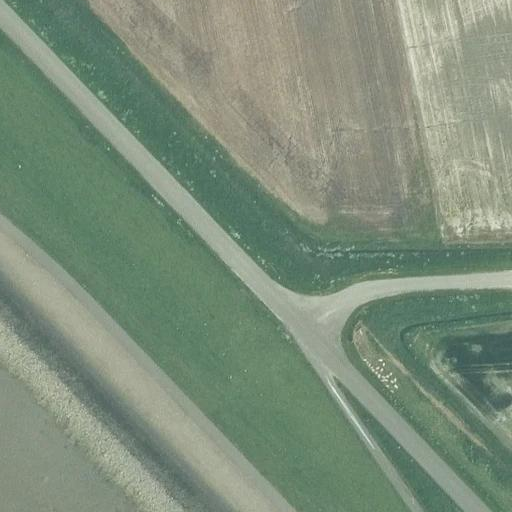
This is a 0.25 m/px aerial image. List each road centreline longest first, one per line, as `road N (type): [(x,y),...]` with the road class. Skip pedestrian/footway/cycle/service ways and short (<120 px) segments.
road 1 (unclassified): [(306,331),(0,10)]
road 2 (unclassified): [(478,511),(306,331)]
road 3 (unclassified): [(306,331),(359,294),(511,279)]
